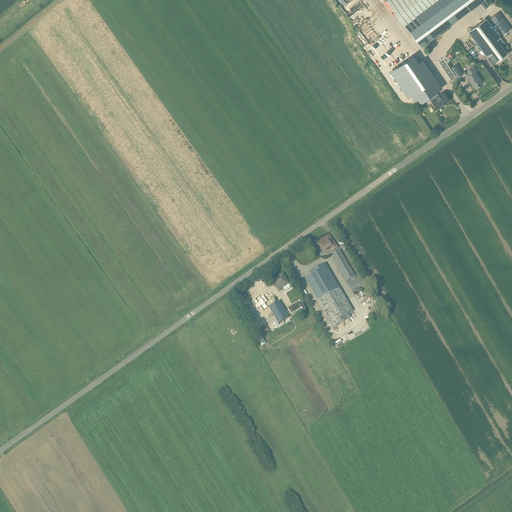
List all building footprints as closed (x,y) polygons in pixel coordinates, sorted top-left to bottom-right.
[(485,0),(385,0),(421,47),(480,3),(484,10),(489,6),(485,0)] [(511,29),(498,12),(491,18),(504,34),(511,29)] [(500,37),(486,18),(468,31),(493,64),(507,54),(497,40),(500,37)] [(374,29),(365,34),(370,42),(380,36),(378,32),(376,33),(374,29)] [(463,74),(456,65),(452,68),(458,77),(463,74)] [(469,80),(467,81),(471,87),(473,86),(476,89),(481,85),(480,83),(482,81),(475,71),(476,70),(473,66),(467,71),(470,75),(469,75),(470,77),(468,79),(469,80)] [(426,68),(412,78),(426,99),(443,88),(428,67),(426,68)] [(449,100),(444,92),(431,100),(437,109),(449,100)] [(337,248),(329,235),(323,240),(322,239),(320,240),(320,241),(315,245),(319,251),(323,249),(324,252),(331,247),(334,250),(337,248)] [(342,263),(345,261),(339,250),(331,255),(339,269),(343,266),(342,263)] [(343,266),(339,269),(346,281),(354,277),(345,261),(342,263),(343,266)] [(352,311),(325,264),(309,272),(311,276),(305,280),(333,327),(349,318),(347,314),(352,311)] [(289,284),(282,274),(279,276),(281,279),(278,281),(276,278),(273,280),(279,290),(289,284)] [(259,296),(254,300),(255,301),(254,302),(252,303),(257,309),(260,307),(263,311),(267,308),(266,305),(264,304),(267,302),(263,295),(260,297),(259,296)] [(279,301),(268,308),(278,325),(289,318),(279,301)]
